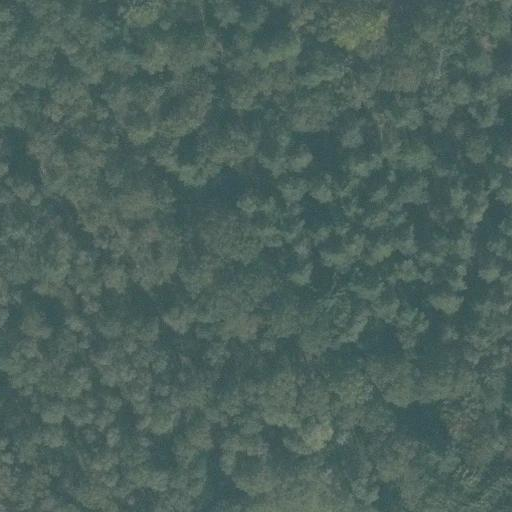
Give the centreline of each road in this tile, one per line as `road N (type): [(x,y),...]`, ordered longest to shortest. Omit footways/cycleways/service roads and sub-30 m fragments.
road 1 (track): [(269,349),(0,8)]
road 2 (track): [(440,0),(85,123)]
road 3 (track): [(269,349),(511,326)]
road 4 (track): [(399,511),(269,349)]
road 5 (track): [(159,511),(300,385)]
